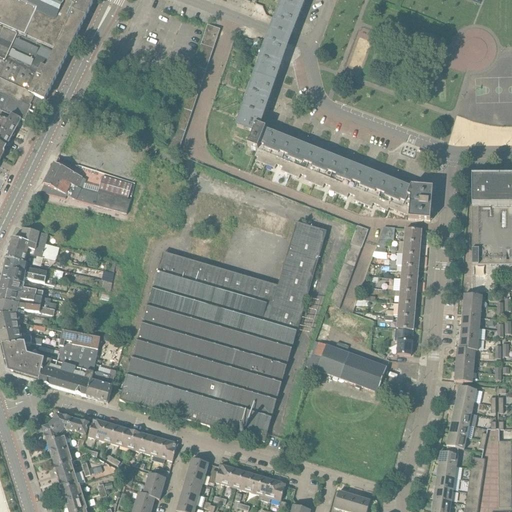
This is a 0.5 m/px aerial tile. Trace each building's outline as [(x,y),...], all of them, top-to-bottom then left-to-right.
[(0,0),(0,112),(21,122),(24,124),(30,113),(37,116),(38,116),(37,115),(43,102),(45,103),(92,0),(0,0)] [(282,0),(275,20),(271,31),(291,39),(305,0),(282,0)] [(209,25),(197,62),(209,66),(221,29),(209,25)] [(256,126),(259,127),(280,68),(289,44),(290,39),(291,39),(271,31),(271,32),(269,36),(260,60),(236,128),(253,134),(256,126)] [(0,131),(12,138),(21,122),(0,112),(0,131)] [(76,122),(72,131),(89,139),(94,130),(76,122)] [(247,147),(258,151),(265,132),(266,130),(259,127),(256,126),(253,134),(247,147)] [(0,144),(7,148),(12,138),(0,131),(0,144)] [(72,131),(67,140),(85,148),(89,139),(72,131)] [(259,162),(266,165),(277,137),(265,132),(258,151),(255,157),(260,159),(259,162)] [(111,136),(105,153),(114,157),(121,139),(111,136)] [(275,165),(279,167),(289,142),(277,137),(266,165),(273,168),(275,165)] [(121,139),(114,157),(123,160),(130,143),(121,139)] [(67,140),(63,149),(81,157),(85,148),(67,140)] [(284,168),(283,172),(290,175),(302,147),(289,142),(279,167),(284,168)] [(130,143),(123,160),(132,164),(139,146),(130,143)] [(139,146),(132,164),(141,167),(148,150),(139,146)] [(299,175),(304,176),(313,152),(302,147),(290,175),(297,178),(299,175)] [(63,149),(59,158),(76,166),(81,157),(63,149)] [(148,150),(141,167),(150,171),(157,153),(148,150)] [(308,178),(307,182),(314,185),(325,157),(313,152),(304,176),(308,178)] [(157,153),(150,171),(159,175),(166,157),(157,153)] [(323,184),(328,186),(338,161),(325,157),(314,185),(322,188),(323,184)] [(331,191),(338,195),(350,166),(338,161),(328,186),(332,188),(331,191)] [(181,162),(177,173),(198,181),(202,170),(181,162)] [(132,186),(103,178),(98,193),(83,188),(87,181),(83,179),(83,178),(55,165),(41,193),(66,201),(67,197),(76,202),(94,207),(127,216),(131,201),(128,200),(132,186)] [(347,194),(352,196),(362,171),(350,166),(338,195),(346,198),(347,194)] [(355,201),(363,204),(374,176),(362,171),(352,196),(357,198),(355,201)] [(177,173),(173,184),(194,192),(198,181),(177,173)] [(371,203),(376,206),(386,181),(374,176),(363,204),(370,207),(371,203)] [(472,266),(511,266),(511,178),(472,179),(472,266)] [(232,181),(228,192),(248,199),(252,188),(232,181)] [(388,212),(389,209),(398,186),(386,181),(376,206),(381,207),(380,209),(388,212)] [(173,184),(169,195),(190,202),(194,192),(173,184)] [(398,186),(389,209),(409,217),(410,199),(407,198),(410,191),(398,186)] [(408,221),(430,222),(433,190),(411,188),(410,191),(407,198),(410,199),(409,217),(408,221)] [(228,192),(224,203),(244,210),(248,199),(228,192)] [(43,195),(38,205),(56,214),(61,203),(43,195)] [(169,195),(165,206),(186,213),(190,202),(169,195)] [(271,195),(263,216),(276,221),(284,200),(271,195)] [(284,200),(276,221),(289,226),(297,205),(284,200)] [(224,203),(219,213),(239,221),(244,210),(224,203)] [(38,205),(33,215),(52,224),(56,214),(38,205)] [(297,205),(289,226),(302,231),(310,210),(297,205)] [(165,206),(161,216),(181,224),(186,213),(165,206)] [(310,210),(302,231),(315,236),(323,215),(310,210)] [(219,213),(215,224),(235,232),(239,221),(219,213)] [(33,215),(28,225),(47,234),(52,224),(33,215)] [(323,215),(315,236),(328,241),(336,220),(323,215)] [(161,216),(157,227),(177,235),(181,224),(161,216)] [(336,220),(328,241),(341,246),(349,225),(336,220)] [(349,225),(341,246),(354,251),(362,230),(349,225)] [(157,227),(153,238),(173,246),(177,235),(157,227)] [(384,229),(379,241),(388,242),(393,242),(395,230),(384,229)] [(404,243),(421,245),(422,232),(405,231),(404,243)] [(56,263),(56,262),(60,249),(46,246),(21,240),(21,242),(12,240),(9,252),(48,261),(56,263)] [(385,254),(387,250),(384,249),(388,242),(379,241),(375,254),(385,254)] [(209,242),(201,262),(212,266),(220,246),(209,242)] [(398,255),(419,257),(421,245),(404,243),(399,243),(398,255)] [(220,246),(212,266),(223,271),(231,251),(220,246)] [(231,251),(223,271),(234,275),(242,255),(231,251)] [(47,264),(48,261),(9,252),(7,260),(41,268),(42,263),(47,264)] [(150,254),(149,265),(171,266),(172,255),(150,254)] [(242,255),(234,275),(245,279),(253,259),(242,255)] [(401,268),(418,269),(419,257),(398,255),(396,255),(396,262),(390,262),(390,267),(397,268),(401,268)] [(253,259),(245,279),(256,283),(264,263),(253,259)] [(4,271),(56,282),(61,283),(63,274),(41,269),(41,268),(7,260),(4,271)] [(149,265),(148,276),(171,277),(171,266),(149,265)] [(418,269),(401,268),(401,273),(400,280),(417,282),(418,269)] [(55,288),(56,282),(4,271),(2,281),(25,286),(26,281),(32,283),(55,288)] [(148,276),(148,287),(170,288),(171,277),(148,276)] [(400,280),(400,288),(400,293),(416,295),(417,282),(400,280)] [(2,281),(0,288),(0,292),(43,299),(44,293),(37,292),(31,291),(24,290),(25,286),(2,281)] [(102,292),(110,293),(112,284),(107,283),(102,282),(100,291),(102,292)] [(261,286),(261,298),(282,299),(282,287),(261,286)] [(148,287),(147,297),(169,299),(170,288),(148,287)] [(33,308),(55,312),(56,306),(50,304),(51,301),(43,299),(0,292),(0,303),(20,306),(21,302),(34,304),(33,308)] [(102,293),(100,300),(109,302),(110,293),(102,292),(102,293)] [(416,295),(400,293),(399,298),(398,305),(415,307),(416,295)] [(463,308),(482,309),(483,298),(464,296),(463,308)] [(147,297),(146,308),(169,310),(169,299),(147,297)] [(261,298),(260,310),(281,311),(282,299),(261,298)] [(54,318),(55,312),(33,308),(20,306),(0,303),(0,316),(19,315),(24,316),(24,313),(40,315),(54,318)] [(398,318),(414,319),(415,307),(398,305),(394,305),(393,312),(386,312),(386,316),(393,317),(398,318)] [(146,308),(145,319),(168,321),(169,310),(146,308)] [(462,318),(481,320),(482,309),(463,308),(462,318)] [(260,310),(260,321),(281,322),(281,311),(260,310)] [(0,326),(20,324),(27,326),(28,322),(29,317),(24,316),(19,315),(0,316),(0,326)] [(414,319),(398,318),(398,323),(397,330),(397,331),(413,333),(413,332),(414,332),(414,331),(413,331),(414,319)] [(461,329),(480,331),(481,320),(462,318),(461,329)] [(145,319),(145,330),(167,332),(168,321),(145,319)] [(260,321),(259,333),(280,334),(281,322),(260,321)] [(0,335),(21,333),(21,331),(21,329),(28,330),(29,326),(20,324),(0,326),(0,335)] [(460,340),(479,342),(480,331),(461,329),(460,340)] [(145,330),(144,341),(166,343),(167,332),(145,330)] [(396,342),(398,343),(397,357),(411,358),(413,333),(397,331),(396,342)] [(0,346),(0,347),(25,344),(41,347),(42,346),(42,341),(32,339),(32,340),(22,338),(21,333),(0,335),(0,346)] [(39,385),(91,400),(99,374),(100,368),(95,366),(98,352),(101,340),(63,333),(61,343),(57,363),(46,360),(39,385)] [(259,333),(259,345),(280,346),(280,334),(259,333)] [(460,350),(475,353),(478,353),(479,342),(460,340),(460,350)] [(13,377),(39,385),(46,360),(28,356),(25,344),(0,347),(5,369),(13,377)] [(361,388),(377,395),(381,384),(385,385),(387,381),(383,379),(387,369),(377,365),(378,362),(367,359),(366,361),(347,354),(348,351),(333,346),(332,348),(326,346),(326,347),(318,344),(309,369),(334,378),(333,381),(337,383),(338,380),(356,387),(355,389),(360,391),(361,388)] [(144,345),(141,356),(161,362),(164,351),(144,345)] [(259,345),(258,357),(280,357),(280,346),(259,345)] [(456,363),(474,364),(475,353),(460,350),(457,350),(456,363)] [(141,356),(138,367),(158,373),(161,362),(141,356)] [(189,403),(183,422),(192,424),(198,426),(198,424),(231,434),(237,414),(234,413),(240,393),(237,392),(244,369),(210,360),(210,362),(196,358),(189,381),(192,382),(186,402),(189,403)] [(455,372),(474,374),(474,364),(456,363),(455,372)] [(138,367),(135,379),(138,380),(144,381),(150,383),(155,384),(158,373),(138,367)] [(99,374),(91,400),(108,405),(110,399),(117,373),(111,372),(110,377),(99,374)] [(454,383),(473,385),(474,374),(455,372),(454,383)] [(260,374),(259,402),(263,403),(262,407),(369,439),(378,409),(260,374)] [(122,387),(116,407),(126,409),(131,390),(122,387)] [(457,401),(474,404),(477,392),(459,388),(457,401)] [(131,390),(126,409),(135,412),(141,393),(131,390)] [(141,393),(135,412),(145,415),(151,396),(141,393)] [(454,412),(472,416),(474,404),(457,401),(454,412)] [(452,424),(469,428),(472,416),(454,412),(452,424)] [(62,435),(65,431),(69,419),(63,417),(63,418),(57,416),(55,421),(52,425),(62,435)] [(65,431),(86,437),(89,425),(69,419),(65,431)] [(88,439),(96,441),(101,424),(93,421),(88,439)] [(96,441),(107,444),(112,427),(101,424),(96,441)] [(449,436),(467,439),(469,428),(452,424),(449,436)] [(59,438),(62,435),(52,425),(49,428),(44,429),(46,436),(45,436),(47,444),(59,440),(59,438)] [(107,444),(119,448),(124,430),(112,427),(107,444)] [(119,448),(130,451),(135,434),(124,430),(119,448)] [(130,451),(143,454),(148,437),(135,434),(130,451)] [(447,448),(458,450),(464,452),(467,439),(449,436),(447,448)] [(143,454),(153,458),(158,440),(148,437),(143,454)] [(52,456),(69,451),(65,438),(59,440),(47,444),(48,444),(52,456)] [(153,458),(165,461),(170,444),(158,440),(153,458)] [(165,461),(173,463),(178,446),(170,444),(165,461)] [(93,453),(84,450),(84,452),(86,459),(92,457),(93,453)] [(56,467),(72,463),(73,463),(69,451),(52,456),(56,467)] [(439,466),(456,469),(458,456),(440,454),(439,466)] [(189,472),(206,477),(209,466),(192,461),(189,472)] [(58,480),(75,475),(72,463),(56,467),(55,468),(58,480)] [(437,478),(455,481),(456,469),(439,466),(437,478)] [(215,484),(228,488),(233,471),(220,467),(218,473),(216,479),(215,484)] [(228,488),(238,491),(243,474),(233,471),(228,488)] [(186,482),(203,487),(206,477),(189,472),(186,482)] [(238,491),(248,494),(253,477),(243,474),(238,491)] [(63,492),(79,486),(75,475),(58,480),(62,492),(63,492)] [(146,486),(163,491),(166,480),(149,475),(146,486)] [(248,494),(259,497),(264,480),(253,477),(248,494)] [(435,490),(453,492),(455,481),(437,478),(435,490)] [(259,497),(271,501),(276,484),(264,480),(259,497)] [(183,493),(199,498),(203,487),(186,482),(183,493)] [(281,504),(282,497),(286,487),(276,484),(271,501),(281,504)] [(67,504),(84,499),(80,486),(79,486),(63,492),(67,504)] [(149,499),(155,500),(160,502),(163,491),(146,486),(143,496),(150,498),(149,499)] [(434,502),(451,504),(453,492),(435,490),(434,502)] [(180,503),(197,508),(199,498),(183,493),(180,503)] [(334,510),(342,511),(344,511),(349,496),(339,493),(334,510)] [(135,506),(152,511),(155,500),(149,499),(150,498),(143,496),(139,494),(135,506)] [(344,511),(355,511),(360,499),(349,496),(344,511)] [(69,511),(82,511),(86,511),(87,511),(84,499),(67,504),(69,511)] [(360,499),(355,511),(367,511),(371,503),(360,499)] [(432,511),(449,511),(451,504),(434,502),(432,511)] [(195,511),(197,508),(180,503),(177,511),(195,511)]
